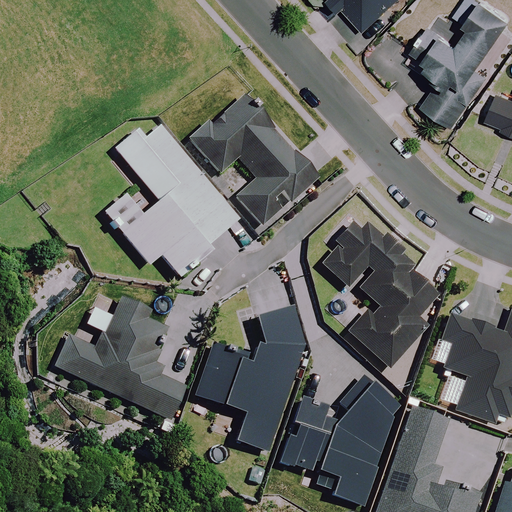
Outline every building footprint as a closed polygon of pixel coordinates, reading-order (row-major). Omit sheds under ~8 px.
[(330,0),(331,0),(328,4),(341,17),(344,13),(364,34),(399,0),(330,0)] [(509,22),(475,0),(466,0),(449,27),(436,19),(412,56),(431,69),(426,75),(439,83),(422,108),(452,128),(485,79),(475,73),(509,22)] [(511,101),(498,96),(486,124),(511,134),(511,101)] [(315,184),(240,99),(190,144),(219,177),(235,163),(253,183),(233,201),(261,232),(280,216),(269,204),(278,195),(289,207),(315,184)] [(236,222),(158,128),(142,141),(135,132),(112,151),(156,204),(139,218),(122,197),(101,214),(146,268),(158,258),(176,280),(208,255),(203,249),(236,222)] [(412,267),(356,218),(335,241),(339,245),(319,269),(346,293),(365,271),(371,276),(357,292),(372,305),(346,335),(387,371),(425,327),(416,319),(434,298),(406,274),(412,267)] [(93,347),(67,335),(52,368),(169,422),(184,387),(159,375),(162,368),(153,364),(159,352),(156,350),(166,328),(146,319),(150,311),(120,297),(103,334),(100,333),(93,347)] [(289,308),(252,319),(258,339),(250,362),(210,349),(193,400),(243,417),(233,444),(264,455),(300,350),(289,308)] [(511,309),(510,309),(501,335),(447,317),(438,345),(448,349),(440,371),(465,379),(453,414),(491,427),(498,406),(511,410),(511,380),(511,381),(511,378),(511,309)] [(390,407),(362,380),(339,404),(337,409),(296,397),(276,467),(331,483),(327,499),(361,509),(390,407)] [(444,422),(409,410),(373,511),(471,511),(479,489),(447,478),(443,492),(433,488),(439,472),(429,468),(444,422)] [(511,511),(511,471),(508,470),(494,511),(511,511)]
